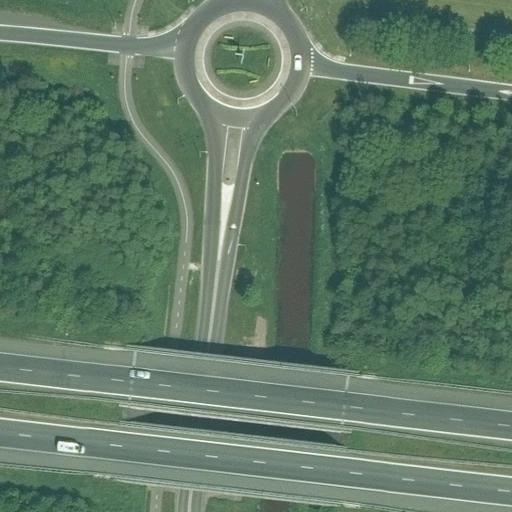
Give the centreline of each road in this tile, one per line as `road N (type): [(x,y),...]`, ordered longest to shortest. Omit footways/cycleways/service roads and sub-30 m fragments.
road 1 (motorway): [(0,431),(511,492)]
road 2 (motorway): [(511,426),(0,368)]
road 3 (secondary): [(188,511),(218,263)]
road 4 (motorway): [(511,95),(342,73),(301,56)]
road 5 (motorway): [(185,43),(127,49),(0,35)]
road 6 (secondary): [(218,263),(257,118)]
road 7 (secondary): [(213,113),(218,263)]
